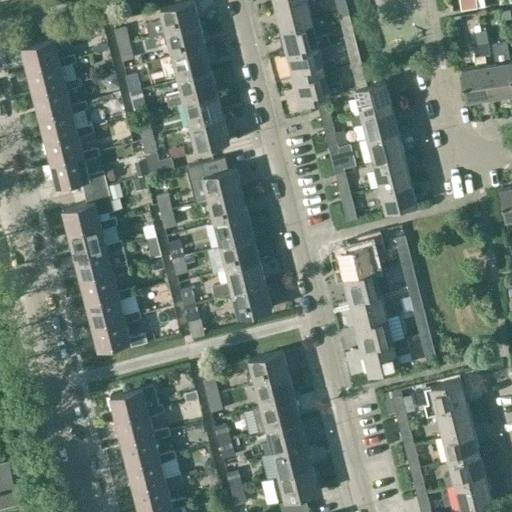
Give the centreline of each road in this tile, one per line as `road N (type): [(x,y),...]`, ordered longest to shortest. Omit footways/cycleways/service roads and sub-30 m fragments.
road 1 (residential): [(362,511),(237,0)]
road 2 (residential): [(86,511),(0,160)]
